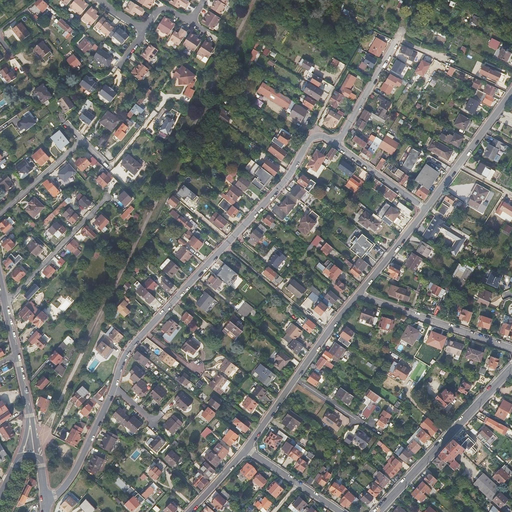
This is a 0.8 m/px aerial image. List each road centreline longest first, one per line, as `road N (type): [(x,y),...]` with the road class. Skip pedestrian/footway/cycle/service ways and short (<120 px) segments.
road 1 (residential): [(337,144),(312,138),(289,177),(146,332)]
road 2 (residential): [(146,332),(126,354),(65,488),(44,495)]
road 3 (residential): [(378,511),(511,367)]
road 4 (residential): [(357,293),(246,448)]
road 5 (residential): [(453,65),(397,39),(337,144)]
road 6 (residential): [(357,293),(511,348)]
road 7 (residential): [(511,89),(425,208)]
road 8 (residential): [(5,303),(104,198)]
road 9 (residential): [(80,140),(110,167),(166,97),(179,97)]
road 10 (track): [(225,245),(329,331)]
